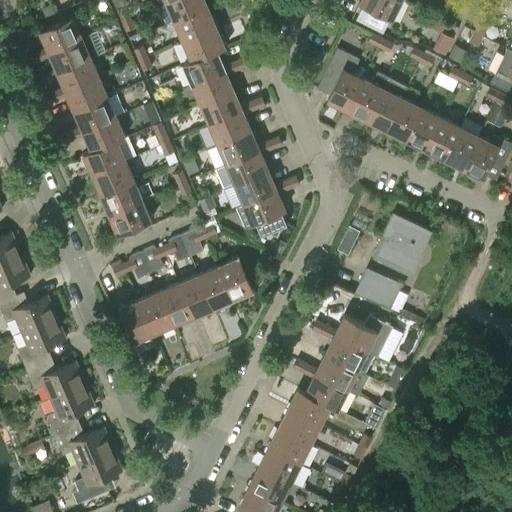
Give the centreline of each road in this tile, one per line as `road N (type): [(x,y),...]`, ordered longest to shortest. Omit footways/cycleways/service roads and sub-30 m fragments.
road 1 (residential): [(0,98),(129,405),(210,453)]
road 2 (residential): [(210,453),(325,219),(315,159)]
road 3 (residential): [(511,197),(498,218),(358,151),(345,147),(315,159)]
road 4 (residential): [(315,159),(284,72),(317,0)]
